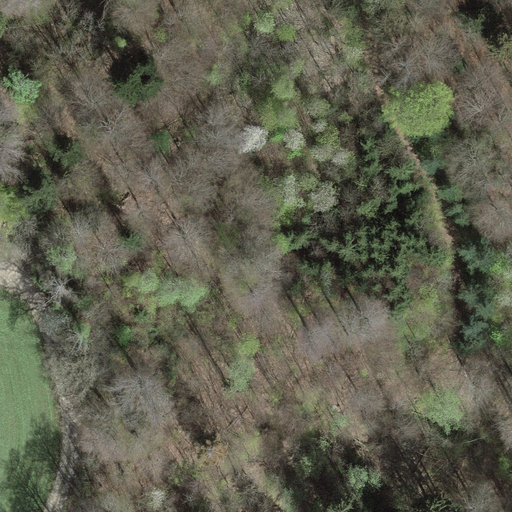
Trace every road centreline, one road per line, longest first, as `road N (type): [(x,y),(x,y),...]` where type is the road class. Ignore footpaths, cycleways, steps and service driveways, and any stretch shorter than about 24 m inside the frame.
road 1 (track): [(0,121),(45,244),(68,371),(70,455),(49,511)]
road 2 (track): [(356,0),(384,101),(447,227),(455,324),(440,376)]
